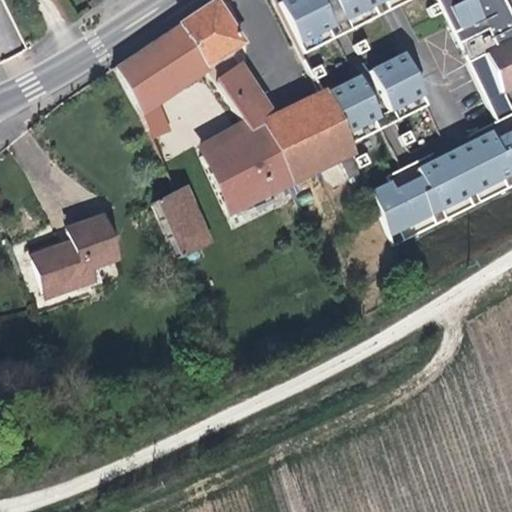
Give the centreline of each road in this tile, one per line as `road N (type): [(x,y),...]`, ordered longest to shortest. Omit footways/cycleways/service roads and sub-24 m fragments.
road 1 (unclassified): [(511,261),(136,457),(0,502)]
road 2 (primary): [(10,98),(165,0)]
